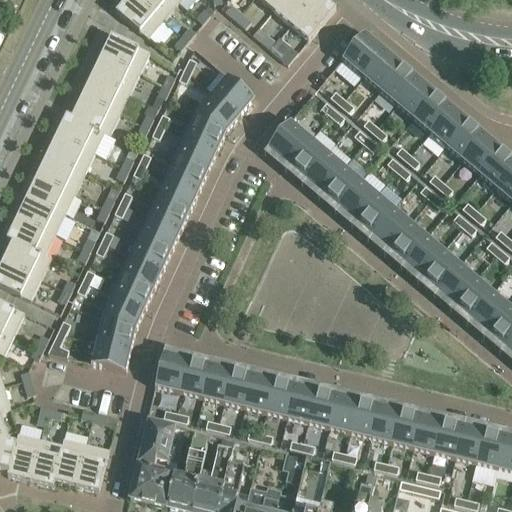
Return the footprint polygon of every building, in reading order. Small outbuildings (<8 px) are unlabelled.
[(128,0),(116,16),(148,43),(163,25),(133,0),(128,0)] [(133,0),(163,25),(178,7),(169,0),(133,0)] [(255,0),(273,15),(285,0),(255,0)] [(315,0),(285,0),(273,15),(291,30),(315,0)] [(336,12),(321,0),(315,0),(291,30),(308,45),(336,12)] [(225,17),(235,25),(241,17),(232,9),(225,17)] [(210,19),(204,14),(196,23),(202,29),(210,19)] [(251,25),(241,17),(235,25),(244,33),(251,25)] [(189,32),(182,40),(188,46),(196,37),(189,32)] [(342,64),(363,82),(386,55),(365,37),(342,64)] [(112,39),(102,59),(140,78),(150,57),(112,39)] [(260,46),(270,55),(277,47),(267,39),(260,46)] [(180,55),(188,46),(182,40),(174,50),(180,55)] [(280,43),(277,47),(270,55),(288,69),(298,57),(280,43)] [(403,69),(386,55),(363,82),(380,96),(403,69)] [(130,98),(140,78),(102,59),(92,80),(130,98)] [(189,63),(184,74),(191,77),(197,66),(189,63)] [(419,83),(403,69),(380,96),(396,110),(419,83)] [(184,74),(179,85),(186,88),(191,77),(184,74)] [(168,79),(163,89),(171,92),(176,82),(168,79)] [(120,119),(130,98),(92,80),(82,100),(120,119)] [(240,121),(255,104),(228,81),(213,98),(240,121)] [(436,97),(419,83),(396,110),(413,124),(436,97)] [(165,103),(171,92),(163,89),(158,100),(165,103)] [(336,96),(330,102),(339,110),(345,104),(336,96)] [(452,110),(436,97),(413,124),(429,138),(452,110)] [(196,118),(226,138),(240,121),(213,98),(196,118)] [(82,100),(72,121),(105,137),(105,138),(110,140),(120,119),(82,100)] [(339,110),(348,118),(354,112),(345,104),(339,110)] [(336,115),(326,107),(321,113),(330,121),(336,115)] [(429,138),(446,152),(469,124),(452,110),(429,138)] [(336,115),(330,121),(340,129),(345,123),(336,115)] [(67,118),(56,140),(95,158),(106,164),(116,143),(110,140),(105,138),(105,137),(72,121),(67,118)] [(226,138),(196,118),(185,142),(217,157),(226,138)] [(147,119),(142,129),(149,133),(154,122),(147,119)] [(163,119),(157,130),(165,133),(170,122),(163,119)] [(372,138),(378,132),(368,124),(363,130),(372,138)] [(446,152),(462,165),(485,138),(469,124),(446,152)] [(289,170),(312,143),(291,125),(268,152),(289,170)] [(144,144),(149,133),(142,129),(136,140),(144,144)] [(157,130),(152,141),(159,144),(165,133),(157,130)] [(378,132),(372,138),(382,146),(387,140),(378,132)] [(369,143),(359,135),(354,141),(363,149),(369,143)] [(485,138),(462,165),(479,179),(502,152),(485,138)] [(56,140),(46,160),(85,179),(95,158),(56,140)] [(217,157),(185,142),(176,162),(208,177),(217,157)] [(305,184),(328,157),(312,143),(289,170),(305,184)] [(369,143),(363,149),(373,157),(378,151),(369,143)] [(396,158),(405,166),(410,160),(401,152),(396,158)] [(511,173),(511,160),(502,152),(479,179),(495,193),(511,173)] [(305,184),(322,198),(345,171),(328,157),(305,184)] [(144,158),(139,169),(146,172),(151,161),(144,158)] [(75,199),(85,179),(46,160),(37,180),(75,199)] [(415,174),(420,167),(410,160),(405,166),(415,174)] [(127,161),(122,171),(129,175),(134,164),(127,161)] [(208,177),(176,162),(167,182),(199,197),(208,177)] [(402,170),(392,163),(387,169),(396,177),(402,170)] [(139,169),(133,180),(141,183),(146,172),(139,169)] [(402,170),(396,177),(406,185),(411,178),(402,170)] [(124,186),(129,175),(122,171),(117,182),(124,186)] [(345,171),(322,198),(338,212),(361,185),(345,171)] [(511,173),(495,193),(511,207),(511,206),(511,173)] [(438,194),(443,187),(434,179),(429,186),(438,194)] [(37,180),(27,201),(65,219),(75,199),(37,180)] [(158,201),(190,216),(199,197),(167,182),(158,201)] [(355,226),(378,199),(361,185),(338,212),(355,226)] [(438,194),(447,201),(453,195),(443,187),(438,194)] [(435,198),(425,191),(420,197),(429,205),(435,198)] [(125,197),(120,208),(127,211),(132,200),(125,197)] [(435,198),(429,205),(439,213),(444,206),(435,198)] [(378,199),(355,226),(371,240),(394,212),(378,199)] [(56,240),(65,219),(27,201),(17,221),(56,240)] [(108,201),(102,212),(110,215),(115,205),(108,201)] [(190,216),(158,201),(149,221),(181,236),(190,216)] [(471,221),(477,215),(467,207),(462,214),(471,221)] [(120,208),(115,219),(122,222),(127,211),(120,208)] [(105,226),(110,215),(102,212),(97,223),(105,226)] [(388,254),(411,226),(394,212),(371,240),(388,254)] [(471,221),(481,229),(486,223),(477,215),(471,221)] [(462,232),(468,226),(458,218),(453,225),(462,232)] [(12,245),(13,245),(46,261),(46,260),(56,240),(17,221),(7,243),(12,245)] [(172,255),(181,236),(149,221),(140,241),(172,255)] [(411,226),(388,254),(404,268),(427,240),(411,226)] [(468,226),(462,232),(472,240),(477,234),(468,226)] [(504,249),(510,243),(500,235),(495,241),(504,249)] [(107,236),(101,247),(108,250),(114,239),(107,236)] [(421,282),(444,254),(427,240),(404,268),(421,282)] [(172,255),(140,241),(131,260),(163,275),(172,255)] [(88,242),(83,253),(90,256),(95,246),(88,242)] [(46,260),(46,261),(13,245),(12,245),(2,266),(41,285),(51,263),(46,260)] [(486,253),(495,260),(501,254),(491,246),(486,253)] [(101,247),(96,257),(103,261),(108,250),(101,247)] [(85,267),(90,256),(83,253),(78,264),(85,267)] [(421,282),(437,295),(460,268),(444,254),(421,282)] [(510,262),(501,254),(495,260),(505,268),(510,262)] [(163,275),(131,260),(122,280),(154,295),(163,275)] [(0,290),(31,305),(41,285),(2,266),(0,270),(0,290)] [(460,268),(437,295),(454,309),(477,282),(460,268)] [(88,275),(83,285),(90,289),(95,278),(88,275)] [(145,314),(154,295),(122,280),(113,299),(145,314)] [(477,282),(454,309),(470,323),(493,296),(477,282)] [(68,284),(63,295),(70,299),(76,287),(68,284)] [(83,285),(77,296),(84,300),(90,289),(83,285)] [(65,308),(70,299),(63,295),(58,305),(65,308)] [(493,296),(470,323),(487,337),(510,310),(493,296)] [(145,314),(113,299),(102,322),(136,334),(145,314)] [(0,332),(14,339),(24,318),(0,306),(0,332)] [(511,311),(510,310),(487,337),(503,351),(511,340),(511,311)] [(136,334),(102,322),(97,346),(131,355),(136,334)] [(64,325),(58,336),(65,340),(71,329),(64,325)] [(0,332),(0,358),(4,360),(14,339),(0,332)] [(48,357),(48,358),(67,363),(69,356),(60,351),(65,340),(58,336),(48,357)] [(41,339),(37,349),(44,353),(49,342),(41,339)] [(511,340),(503,351),(511,358),(511,340)] [(91,368),(126,377),(131,355),(97,346),(91,368)] [(39,364),(44,353),(37,349),(31,360),(39,364)] [(191,364),(164,357),(155,392),(183,399),(191,364)] [(204,404),(212,369),(191,364),(183,399),(204,404)] [(212,369),(204,404),(225,409),(233,374),(212,369)] [(233,374),(225,409),(246,414),(254,379),(233,374)] [(21,377),(23,385),(24,389),(32,386),(29,375),(21,377)] [(275,384),(254,379),(246,414),(267,419),(275,384)] [(275,384),(267,419),(288,424),(296,389),(275,384)] [(36,398),(32,386),(24,389),(28,400),(36,398)] [(296,389),(288,424),(309,429),(317,394),(296,389)] [(0,416),(11,413),(4,391),(0,391),(0,416)] [(338,399),(317,394),(309,429),(330,434),(338,399)] [(338,399),(330,434),(351,439),(359,404),(338,399)] [(380,409),(359,404),(351,439),(372,444),(380,409)] [(380,409),(372,444),(393,449),(401,414),(380,409)] [(39,419),(46,420),(50,421),(52,414),(41,411),(39,419)] [(64,416),(52,414),(50,421),(62,424),(64,416)] [(176,426),(177,417),(166,414),(164,423),(176,426)] [(401,414),(393,449),(414,454),(422,419),(401,414)] [(81,423),(92,426),(94,418),(83,415),(81,423)] [(177,417),(176,426),(187,428),(189,420),(177,417)] [(106,421),(94,418),(92,426),(104,428),(106,421)] [(0,474),(8,477),(15,450),(10,449),(7,437),(5,438),(0,419),(0,474)] [(422,419),(414,454),(435,459),(443,425),(422,419)] [(143,447),(171,453),(176,432),(148,425),(143,447)] [(218,435),(220,427),(208,425),(206,432),(218,435)] [(456,464),(464,430),(443,425),(435,459),(456,464)] [(231,430),(220,427),(218,435),(229,438),(231,430)] [(464,430),(456,464),(477,469),(485,435),(464,430)] [(260,446),(262,437),(250,435),(248,443),(260,446)] [(477,469),(473,485),(494,490),(498,474),(506,440),(485,435),(477,469)] [(260,446),(271,448),(273,440),(262,437),(260,446)] [(18,438),(15,450),(8,477),(8,479),(31,485),(41,444),(18,438)] [(511,441),(506,440),(498,474),(511,477),(511,441)] [(63,449),(54,485),(55,485),(77,490),(87,449),(64,443),(62,449),(63,449)] [(63,449),(62,449),(41,444),(31,485),(54,491),(55,485),(54,485),(63,449)] [(302,456),(304,448),(292,445),(290,453),(302,456)] [(168,465),(171,453),(143,447),(138,468),(154,472),(156,463),(168,465)] [(192,511),(199,485),(207,452),(192,448),(185,481),(175,479),(167,511),(192,511)] [(304,448),(302,456),(313,459),(315,450),(304,448)] [(109,454),(87,449),(77,490),(99,496),(109,454)] [(219,511),(229,471),(232,458),(218,454),(210,488),(199,485),(192,511),(219,511)] [(344,466),(346,458),(334,455),(332,463),(344,466)] [(287,458),(284,474),(290,476),(287,485),(301,489),(304,474),(307,463),(287,458)] [(346,458),(344,466),(355,469),(357,461),(346,458)] [(386,476),(388,468),(376,465),(374,473),(386,476)] [(321,466),(318,478),(327,480),(330,468),(321,466)] [(138,468),(130,503),(175,479),(175,477),(154,472),(138,468)] [(386,476),(397,479),(399,471),(388,468),(386,476)] [(229,471),(219,511),(245,511),(248,505),(237,502),(243,474),(229,471)] [(297,503),(295,511),(319,511),(320,508),(323,496),(327,480),(318,478),(304,474),(301,489),(297,503)] [(428,486),(429,478),(418,475),(416,483),(428,486)] [(428,486),(439,489),(441,481),(429,478),(428,486)] [(165,511),(167,511),(175,479),(130,503),(165,511)] [(401,485),(400,493),(413,496),(415,489),(401,485)] [(382,511),(383,507),(384,501),(372,499),(374,492),(361,488),(358,501),(355,511),(382,511)] [(415,489),(413,496),(426,500),(428,492),(415,489)] [(248,505),(245,511),(295,511),(297,503),(280,499),(281,495),(268,492),(267,496),(250,492),(248,505)] [(428,492),(426,500),(439,503),(441,495),(428,492)] [(454,509),(466,511),(468,504),(456,501),(454,509)]
